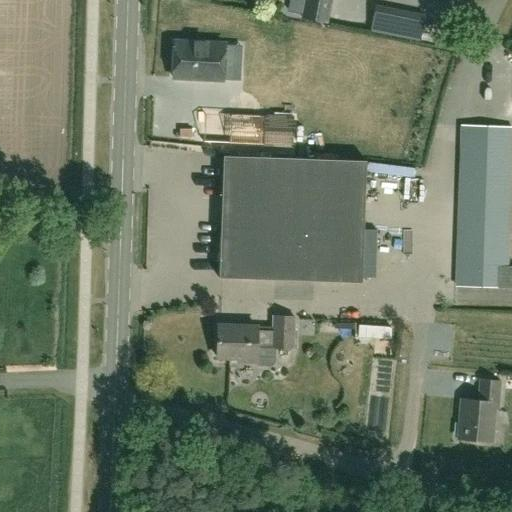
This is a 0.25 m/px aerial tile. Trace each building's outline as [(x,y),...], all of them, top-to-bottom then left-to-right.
[(306,0),(303,18),(326,23),(328,11),(329,9),(330,0),(306,0)] [(396,31),(399,15),(375,10),(372,26),(396,31)] [(174,43),(173,78),(221,81),(222,76),(222,68),(223,45),(174,43)] [(230,116),(229,144),(291,147),(293,119),(230,116)] [(511,268),(506,268),(511,128),(462,126),(457,286),(506,288),(511,287),(511,268)] [(362,284),(367,162),(224,157),(219,279),(362,284)] [(399,249),(398,235),(382,236),(383,250),(399,249)] [(294,349),(295,317),(273,316),(273,331),(257,330),(258,327),(218,325),(217,357),(237,358),(237,361),(256,362),(259,365),(271,366),(274,362),(274,349),(294,349)] [(499,410),(501,383),(480,381),(478,402),(462,401),(459,440),(491,443),(494,409),(499,410)]
